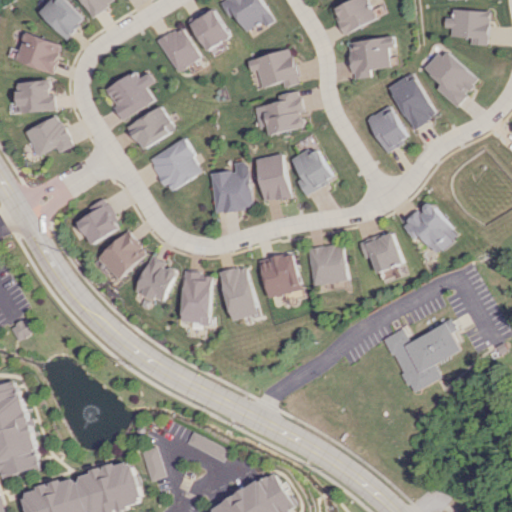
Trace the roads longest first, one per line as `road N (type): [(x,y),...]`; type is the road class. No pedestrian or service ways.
road 1 (residential): [(20,207),(112,154),(168,233),(203,245),(341,216),(402,188),(433,151),(475,133),(511,87),(86,57),(80,85),(94,137),(112,154)]
road 2 (tertiary): [(396,511),(306,441),(190,384),(97,321),(0,177)]
road 3 (residential): [(382,198),(329,102),(322,45),(293,0)]
road 4 (residential): [(180,511),(176,453),(184,450),(223,478),(181,511)]
